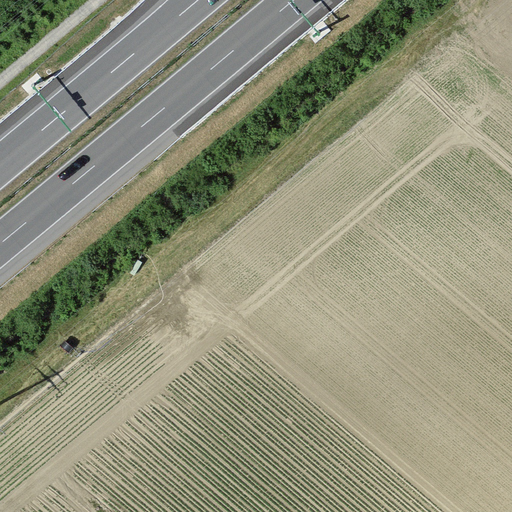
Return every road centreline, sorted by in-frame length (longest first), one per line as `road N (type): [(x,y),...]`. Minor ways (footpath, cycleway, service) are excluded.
road 1 (motorway): [(0,244),(294,0)]
road 2 (motorway): [(198,0),(0,165)]
